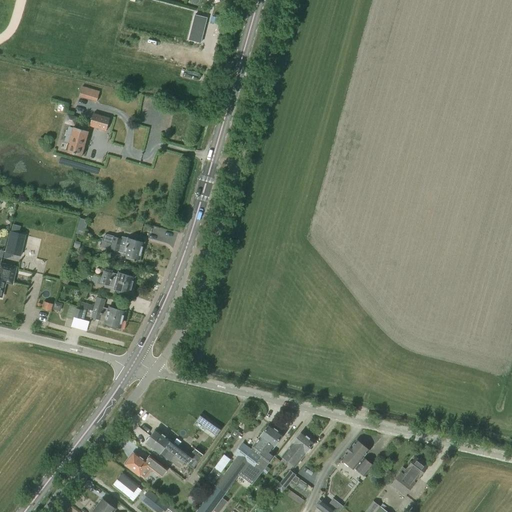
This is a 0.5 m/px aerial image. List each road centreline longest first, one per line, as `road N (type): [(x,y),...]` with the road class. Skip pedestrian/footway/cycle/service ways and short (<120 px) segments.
road 1 (unclassified): [(154,371),(200,290),(284,0)]
road 2 (primary): [(132,364),(180,262),(257,0)]
road 3 (unclassified): [(511,458),(154,371)]
road 4 (primary): [(24,511),(132,364)]
road 5 (unclassified): [(46,511),(154,371)]
road 6 (unclassified): [(132,364),(0,331)]
